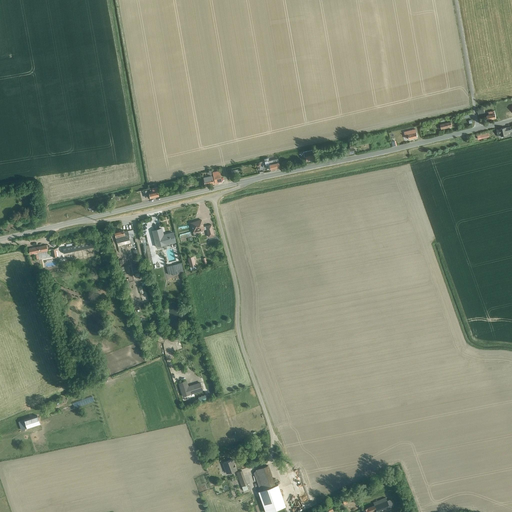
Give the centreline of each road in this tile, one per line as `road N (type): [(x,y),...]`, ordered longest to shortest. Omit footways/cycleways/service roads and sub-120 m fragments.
road 1 (tertiary): [(246,180),(511,121)]
road 2 (residential): [(212,197),(235,284),(238,333),(270,431)]
road 3 (tertiary): [(85,217),(246,180)]
road 4 (unknown): [(478,129),(456,0)]
road 5 (residential): [(85,217),(132,217),(212,197)]
